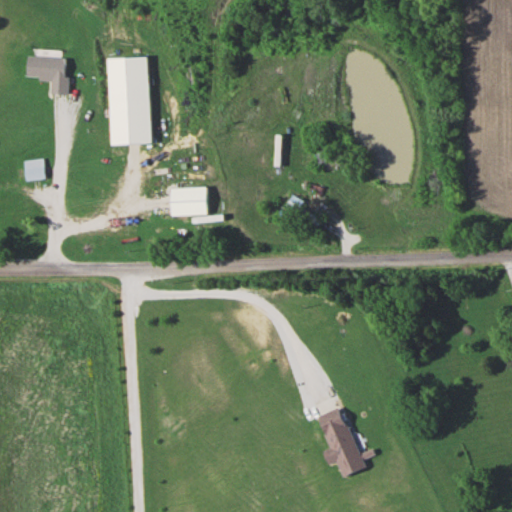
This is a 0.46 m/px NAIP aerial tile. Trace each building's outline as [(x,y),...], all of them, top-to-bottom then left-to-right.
[(65,94),(67,57),(26,55),(25,78),(50,79),(50,94),(65,94)] [(147,56),(107,57),(109,144),(149,143),(147,56)] [(23,180),(43,179),(42,159),(22,160),(23,180)] [(170,188),(170,214),(205,214),(205,188),(170,188)] [(321,219),(300,206),(303,202),(292,194),(284,206),(316,226),(321,219)] [(362,469),(340,407),(317,415),(329,449),(322,451),(326,464),(337,461),(342,476),(362,469)]
